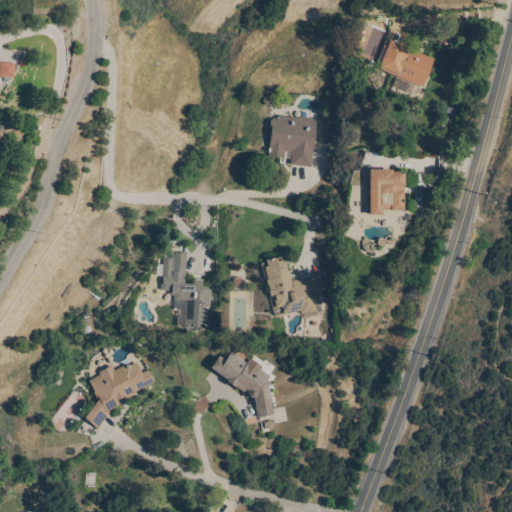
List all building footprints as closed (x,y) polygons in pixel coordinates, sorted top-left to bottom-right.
[(378,69),(386,51),(382,49),(385,41),(388,43),(390,40),(409,48),(409,49),(435,59),(424,87),(378,69)] [(0,62),(14,63),(12,77),(0,76),(0,62)] [(277,119),(278,115),(299,118),(300,117),(307,117),(307,119),(318,120),(312,167),(290,165),(292,152),(285,151),(284,159),(267,156),(269,146),(267,143),(268,137),(270,135),(271,127),(269,125),(269,121),(273,118),(277,119)] [(368,170),(392,169),(392,172),(404,172),(404,210),(383,210),(383,215),(369,215),(368,170)] [(209,307),(206,307),(206,310),(209,310),(209,314),(210,315),(209,322),(208,322),(208,325),(206,325),(206,328),(205,328),(204,332),(197,332),(197,327),(185,326),(186,301),(173,300),(174,295),(170,295),(170,291),(160,290),(161,282),(162,282),(162,276),(156,276),(156,264),(162,265),(162,256),(166,257),(166,258),(169,258),(169,251),(175,251),(175,253),(186,253),(184,284),(193,285),(194,279),(203,280),(202,289),(210,289),(209,307)] [(317,277),(321,294),(319,294),(322,304),(315,306),(316,311),(308,313),(308,312),(301,314),(300,311),(283,315),(281,306),(276,308),(273,299),(275,298),(274,296),(271,297),(271,296),(270,296),(268,290),(269,290),(268,285),(267,285),(266,280),(267,280),(264,267),(267,266),(265,259),(273,257),(274,259),(280,257),(281,261),(285,260),(288,271),(289,271),(292,281),(297,279),(297,280),(298,280),(298,281),(317,277)] [(250,398),(248,397),(247,394),(247,392),(244,390),(243,392),(235,386),(234,387),(226,381),(227,380),(210,368),(219,356),(225,360),(231,352),(246,363),(250,358),(262,367),(260,369),(269,376),(277,413),(256,418),(252,398),(250,398)] [(93,392),(94,391),(88,380),(99,374),(98,372),(111,365),(115,370),(125,364),(126,367),(136,362),(142,373),(148,369),(155,381),(134,393),(135,394),(126,399),(124,397),(118,400),(120,404),(108,411),(110,412),(98,429),(84,418),(98,400),(93,392)]
